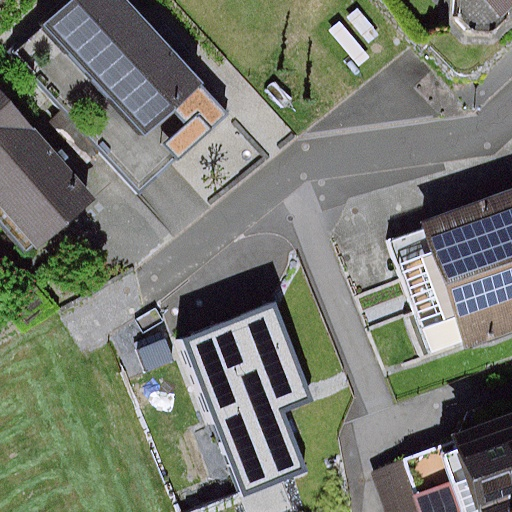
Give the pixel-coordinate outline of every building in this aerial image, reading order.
[(138,196),(228,115),(202,87),(205,84),(127,0),(72,0),(11,56),(63,112),(50,123),(88,164),(99,153),(138,196)] [(511,0),(486,0),(502,16),(511,5),(511,0)] [(0,223),(26,253),(35,245),(40,250),(97,201),(0,90),(0,223)] [(511,334),(511,190),(422,223),(425,231),(391,244),(431,355),(466,342),(469,350),(511,334)] [(52,305),(35,286),(12,305),(29,325),(52,305)] [(266,309),(177,343),(234,491),(291,470),(268,410),(300,397),(266,309)] [(385,511),(476,511),(483,510),(511,499),(511,412),(452,434),(459,452),(443,458),(453,485),(419,497),(406,461),(372,474),(385,511)] [(511,511),(511,499),(483,510),(483,511),(511,511)]
